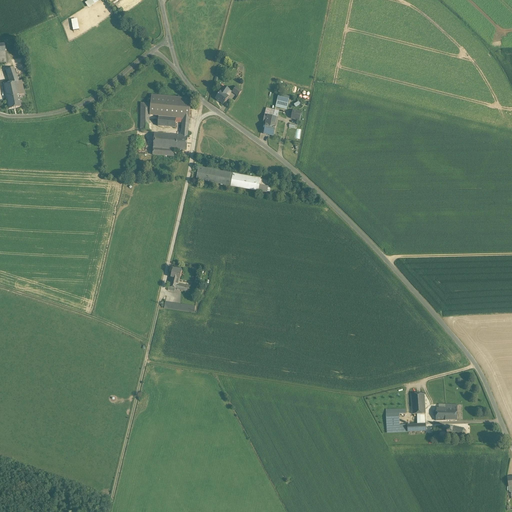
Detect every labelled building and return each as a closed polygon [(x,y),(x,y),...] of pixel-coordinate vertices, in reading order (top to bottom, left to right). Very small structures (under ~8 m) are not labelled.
[(100,0),(89,0),(85,3),(89,8),(100,0)] [(77,19),(71,20),(73,31),(80,29),(77,19)] [(17,67),(8,70),(11,82),(21,80),(17,67)] [(5,84),(10,109),(22,106),(20,96),(27,95),(24,80),(5,84)] [(221,92),(216,99),(223,104),(228,97),(225,95),(229,90),(225,87),(221,92)] [(242,91),(236,87),(233,93),(238,96),(242,91)] [(279,95),(275,107),(283,109),(285,102),(286,102),(287,97),(279,95)] [(183,119),(189,120),(191,99),(151,96),(151,104),(150,116),(159,117),(158,119),(176,120),(176,119),(183,119)] [(150,116),(151,104),(141,103),(140,123),(148,123),(148,116),(150,116)] [(273,120),(277,121),(279,111),(266,109),(263,122),(267,122),(268,116),(273,118),(273,120)] [(301,120),(302,112),(293,110),(291,119),(301,120)] [(264,134),(273,136),(277,121),(273,120),(273,118),(268,116),(267,122),(264,134)] [(176,120),(158,119),(158,126),(175,128),(176,120)] [(175,150),(177,136),(154,134),(153,148),(174,150),(175,150)] [(181,136),(177,136),(175,150),(187,151),(188,137),(181,136)] [(174,150),(153,148),(153,155),(174,157),(174,150)] [(260,179),(199,167),(196,180),(258,191),(260,179)] [(171,277),(180,279),(182,271),(173,268),(171,277)] [(180,279),(171,277),(168,287),(177,289),(179,284),(180,279)] [(165,302),(164,309),(176,310),(177,304),(165,302)] [(177,304),(176,310),(194,313),(195,306),(177,304)] [(424,394),(411,394),(412,414),(417,414),(419,414),(420,424),(425,424),(426,424),(424,394)] [(457,405),(445,405),(445,409),(436,408),(436,421),(457,420),(457,405)] [(406,409),(386,410),(387,433),(407,432),(407,425),(399,425),(398,414),(406,414),(406,409)] [(418,424),(407,425),(407,432),(426,431),(425,424),(420,424),(418,424)] [(460,428),(459,428),(457,428),(457,427),(456,427),(456,428),(453,427),(453,426),(452,427),(452,428),(447,427),(446,433),(451,433),(451,434),(451,435),(452,435),(455,435),(455,436),(456,435),(458,436),(458,437),(459,437),(459,436),(461,437),(462,437),(462,436),(464,435),(465,436),(466,435),(465,435),(465,432),(466,432),(466,431),(465,431),(464,429),(464,428),(463,429),(460,428)]
